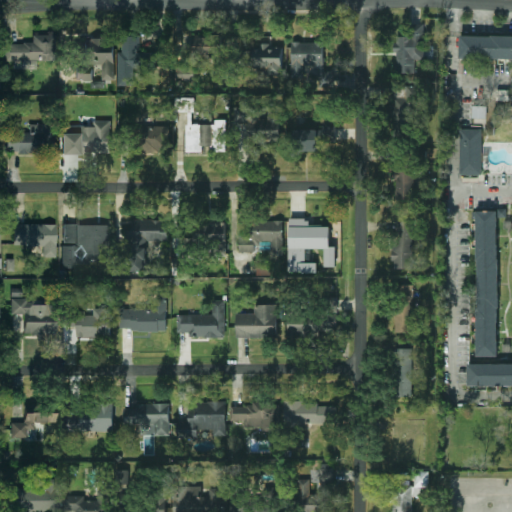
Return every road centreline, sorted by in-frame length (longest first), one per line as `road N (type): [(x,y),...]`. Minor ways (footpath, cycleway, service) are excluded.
road 1 (residential): [(511,5),(0,3)]
road 2 (residential): [(362,511),(364,3)]
road 3 (residential): [(363,185),(0,187)]
road 4 (residential): [(362,368),(0,370)]
